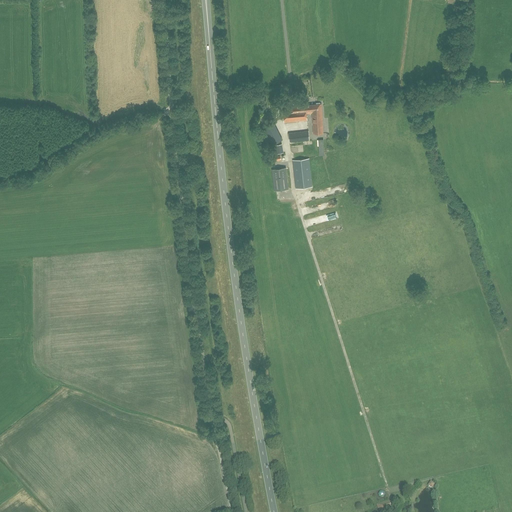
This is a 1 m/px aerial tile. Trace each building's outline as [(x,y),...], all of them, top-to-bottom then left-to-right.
[(313,134),(323,133),(321,103),(291,107),(291,109),(283,110),(284,122),(307,120),(306,114),(312,113),(313,134)] [(272,145),(283,139),(275,123),(264,129),(272,145)] [(308,131),(288,133),(289,142),(309,140),(308,131)] [(295,188),(312,187),(309,158),(292,160),(295,188)] [(285,168),(271,169),(274,191),(288,189),(285,168)]
